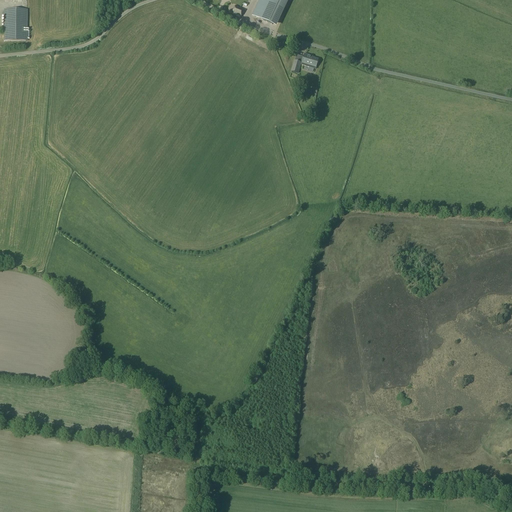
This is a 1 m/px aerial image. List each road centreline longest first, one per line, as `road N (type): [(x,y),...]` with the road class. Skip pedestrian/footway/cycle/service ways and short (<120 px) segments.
road 1 (track): [(511,101),(384,73),(218,10)]
road 2 (track): [(0,56),(90,45),(150,0)]
